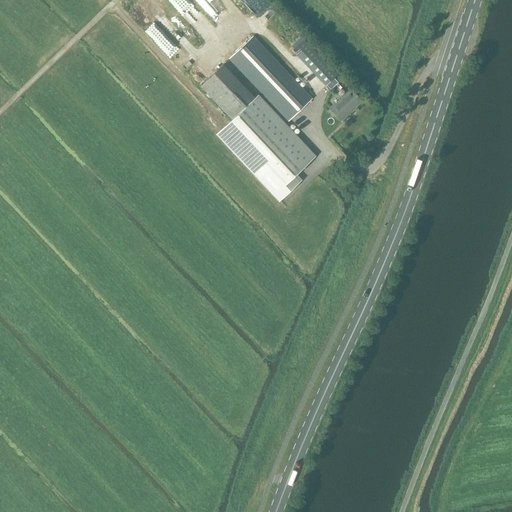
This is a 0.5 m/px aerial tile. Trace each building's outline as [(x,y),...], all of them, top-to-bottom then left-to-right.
[(242,0),(255,14),(263,7),(261,5),(266,0),(242,0)] [(229,58),(289,121),(312,99),(252,36),(229,58)] [(296,54),(326,86),(337,75),(307,44),(296,54)] [(200,86),(232,119),(254,98),(223,65),(200,86)] [(330,109),(341,120),(362,102),(351,90),(330,109)] [(254,98),(232,119),(215,135),(278,202),(300,181),(295,175),(315,156),(258,95),(254,98)]
